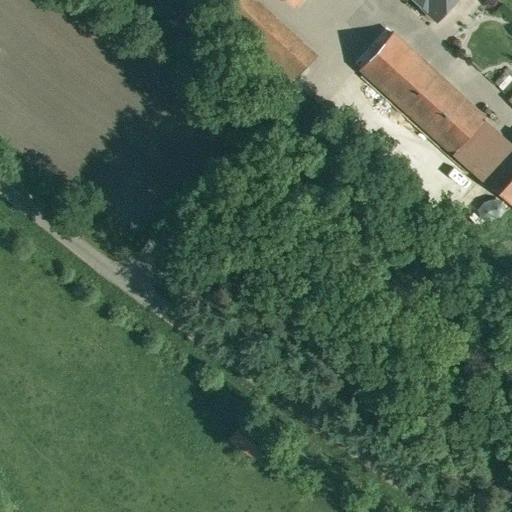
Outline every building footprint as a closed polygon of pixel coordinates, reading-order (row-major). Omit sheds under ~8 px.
[(132,0),(134,4),(136,8),(139,12),(141,14),(143,16),(146,18),(149,19),(153,21),(158,22),(163,22),(169,21),(175,19),(179,16),(183,13),(185,10),(187,6),(190,2),(189,0),(132,0)] [(306,65),(234,0),(231,0),(218,15),(291,81),(306,65)] [(452,0),(416,0),(436,18),(452,0)] [(470,104),(392,32),(360,67),(453,152),(483,118),(469,105),(470,104)] [(511,146),(483,179),(511,205),(511,146)] [(221,442),(251,458),(264,433),(234,417),(221,442)]
